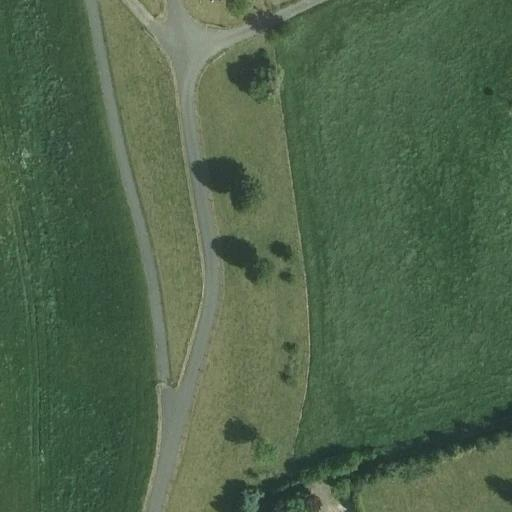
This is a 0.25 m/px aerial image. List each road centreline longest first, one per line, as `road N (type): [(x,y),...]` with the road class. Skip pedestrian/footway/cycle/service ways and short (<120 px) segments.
road 1 (track): [(173,428),(212,291),(175,0)]
road 2 (track): [(173,428),(156,282),(95,0)]
road 3 (track): [(266,511),(306,482),(511,418)]
road 4 (unclassified): [(320,0),(231,37),(184,46)]
